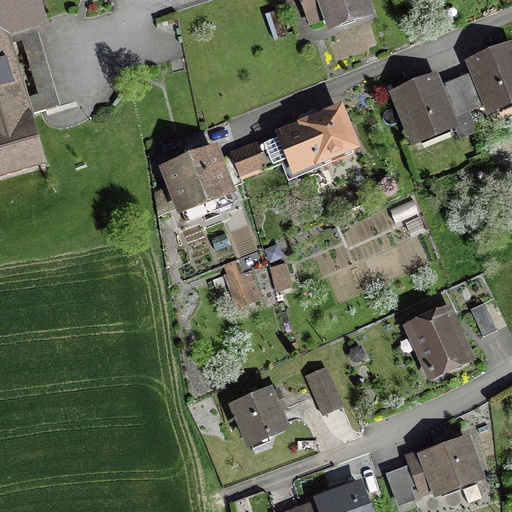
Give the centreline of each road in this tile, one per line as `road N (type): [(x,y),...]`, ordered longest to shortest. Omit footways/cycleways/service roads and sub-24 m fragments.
road 1 (residential): [(180,144),(511,14)]
road 2 (residential): [(511,373),(434,416),(225,498)]
